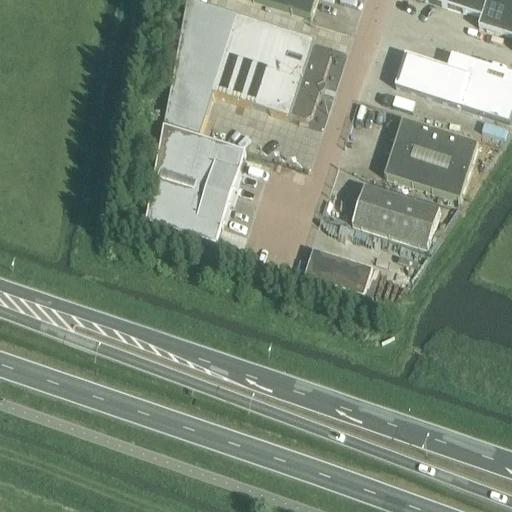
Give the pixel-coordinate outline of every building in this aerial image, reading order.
[(238,0),(311,23),(318,0),(238,0)] [(511,0),(411,0),(481,23),(478,32),(511,42),(511,0)] [(188,6),(165,131),(201,142),(215,100),(290,124),(292,120),(306,125),(312,122),(320,97),(321,98),(322,98),(318,91),(325,87),(325,86),(324,87),(331,62),(328,56),(314,51),(315,47),(188,6)] [(398,96),(511,132),(511,130),(511,81),(454,63),(450,77),(408,63),(398,96)] [(403,126),(385,183),(461,207),(479,150),(403,126)] [(147,229),(217,251),(246,158),(165,132),(147,229)] [(429,255),(441,217),(365,193),(353,231),(429,255)] [(305,284),(364,303),(374,275),(314,256),(305,284)]
